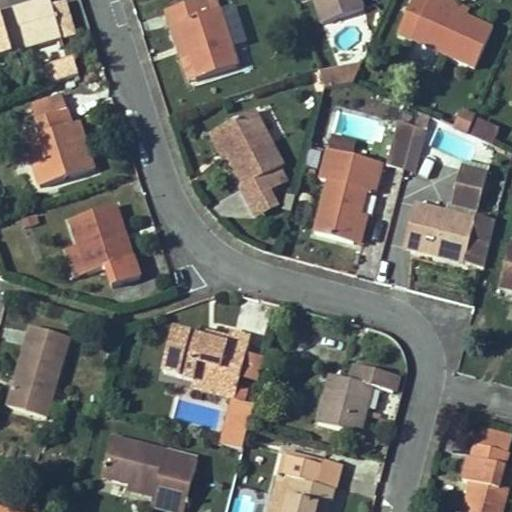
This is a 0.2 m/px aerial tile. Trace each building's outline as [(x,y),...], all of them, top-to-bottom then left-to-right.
[(51,6),(49,0),(48,0),(0,13),(0,16),(11,54),(61,40),(51,6)] [(204,0),(201,0),(166,12),(165,12),(170,27),(171,27),(178,25),(196,81),(237,67),(218,10),(209,13),(205,3),(204,0)] [(205,3),(209,13),(218,10),(215,0),(205,3)] [(312,0),(322,25),(364,10),(360,0),(312,0)] [(493,30),(467,18),(430,1),(430,0),(413,0),(398,35),(475,70),(493,30)] [(469,14),(437,0),(430,0),(430,1),(467,18),(469,14)] [(51,6),(61,40),(76,36),(66,2),(51,6)] [(0,57),(11,54),(0,16),(0,57)] [(171,27),(189,83),(196,81),(178,25),(171,27)] [(49,70),(52,80),(72,74),(69,64),(49,70)] [(360,68),(340,71),(343,86),(353,84),(360,68)] [(340,71),(319,75),(324,89),(343,86),(340,71)] [(38,121),(65,113),(60,98),(33,107),(38,121)] [(468,135),(476,117),(462,110),(454,128),(468,135)] [(94,171),(86,146),(80,148),(68,112),(65,113),(38,121),(35,122),(40,136),(25,141),(40,188),(94,171)] [(253,112),(216,132),(230,159),(244,186),(240,188),(248,204),(249,203),(270,192),(276,189),(268,175),(279,169),(282,168),(253,112)] [(429,118),(418,113),(414,131),(425,134),(429,118)] [(477,122),(471,136),(492,146),(499,132),(477,122)] [(387,167),(403,172),(415,128),(398,123),(387,167)] [(79,124),(73,126),(80,148),(86,146),(79,124)] [(425,134),(414,131),(403,172),(415,174),(425,134)] [(224,162),(230,159),(216,132),(210,135),(224,162)] [(329,136),(327,149),(354,152),(356,139),(329,136)] [(321,181),(328,183),(315,235),(354,245),(361,216),(367,193),(374,194),(382,165),(328,151),(321,181)] [(287,184),(279,169),(268,175),(276,189),(287,184)] [(451,205),(478,212),(487,176),(461,169),(451,205)] [(86,178),(89,190),(97,187),(93,176),(86,178)] [(86,191),(82,179),(75,182),(78,193),(86,191)] [(270,192),(249,203),(256,218),(278,207),(270,192)] [(445,214),(474,221),(476,216),(478,212),(451,205),(448,204),(445,214)] [(70,222),(78,248),(87,275),(105,269),(112,288),(140,279),(133,258),(127,261),(119,237),(126,235),(116,206),(70,222)] [(415,206),(404,248),(437,257),(438,251),(465,257),(463,264),(484,269),(496,222),(476,216),(474,221),(445,214),(415,206)] [(37,216),(21,221),(24,229),(39,225),(37,216)] [(361,216),(354,245),(360,247),(367,217),(361,216)] [(133,258),(126,235),(119,237),(127,261),(133,258)] [(511,243),(510,243),(499,287),(511,290),(511,243)] [(65,253),(74,280),(87,275),(78,248),(65,253)] [(437,257),(463,264),(465,257),(438,251),(437,257)] [(47,420),(70,340),(30,328),(7,408),(47,420)] [(175,332),(164,374),(196,382),(217,388),(220,373),(240,379),(241,376),(246,356),(251,339),(231,333),(229,341),(227,346),(204,340),(175,332)] [(227,346),(229,341),(205,334),(204,340),(227,346)] [(246,356),(241,376),(256,381),(262,360),(246,356)] [(355,367),(352,382),(331,376),(318,425),(360,436),(372,388),(393,393),(397,378),(355,367)] [(220,373),(217,388),(196,382),(194,390),(234,401),(238,387),(240,379),(220,373)] [(234,401),(244,403),(248,390),(238,387),(234,401)] [(383,413),(387,395),(372,391),(367,410),(383,413)] [(180,395),(171,415),(206,429),(214,410),(180,395)] [(234,401),(228,424),(248,429),(254,406),(244,403),(234,401)] [(242,451),(248,429),(228,424),(222,445),(242,451)] [(511,438),(480,430),(475,446),(508,455),(511,441),(511,438)] [(101,478),(129,485),(155,492),(154,498),(152,504),(181,511),(183,511),(198,461),(112,438),(101,478)] [(502,511),(508,493),(499,490),(505,469),(508,455),(475,446),(471,460),(468,459),(462,482),(471,484),(463,511),(502,511)] [(285,452),(279,476),(284,477),(289,458),(323,467),(324,463),(285,452)] [(279,476),(269,511),(329,511),(335,492),(318,487),(323,467),(289,458),(284,477),(279,476)] [(335,492),(342,467),(324,463),(323,467),(318,487),(335,492)] [(511,476),(511,470),(505,469),(499,490),(508,493),(511,476)] [(340,486),(366,494),(370,481),(345,472),(340,486)] [(155,492),(129,485),(128,491),(154,498),(155,492)]
